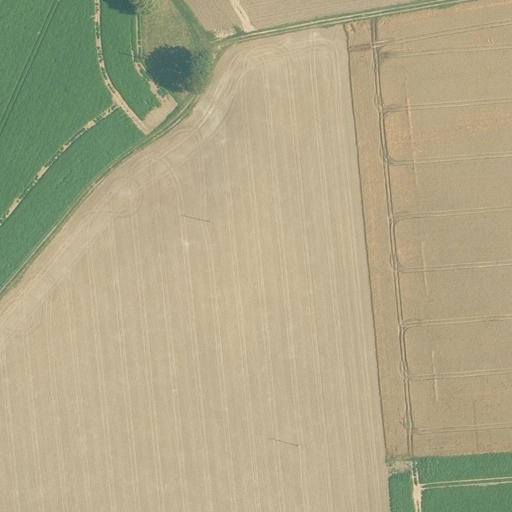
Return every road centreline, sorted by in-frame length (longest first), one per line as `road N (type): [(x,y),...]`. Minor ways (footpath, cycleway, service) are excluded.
road 1 (track): [(208,48),(195,104),(100,176),(0,291)]
road 2 (track): [(175,0),(208,48),(464,0)]
